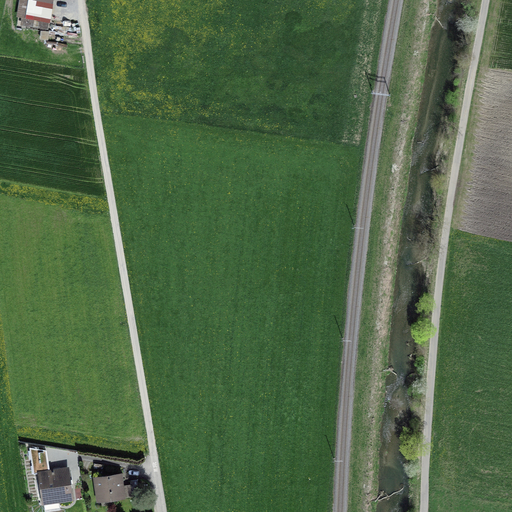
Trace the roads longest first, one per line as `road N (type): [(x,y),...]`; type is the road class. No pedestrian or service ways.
road 1 (unclassified): [(424,511),(441,262),(486,0)]
road 2 (track): [(87,0),(152,428)]
